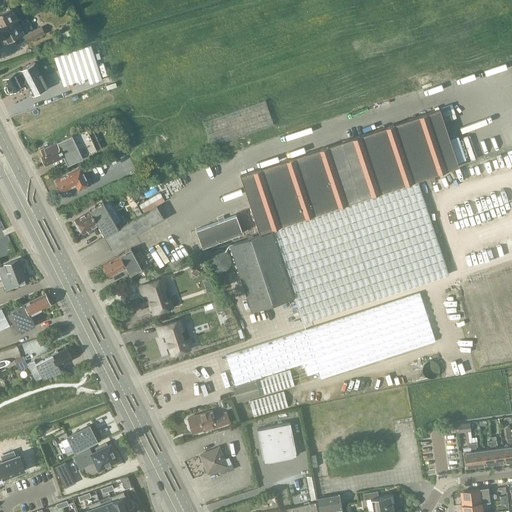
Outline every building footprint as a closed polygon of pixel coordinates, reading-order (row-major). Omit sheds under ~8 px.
[(0,29),(18,20),(14,12),(18,10),(15,4),(19,1),(23,7),(30,4),(28,0),(5,0),(10,8),(0,13),(0,29)] [(21,18),(18,20),(0,29),(0,31),(5,42),(28,31),(21,18)] [(42,26),(34,30),(24,35),(27,43),(45,33),(42,26)] [(74,28),(62,32),(65,42),(77,38),(74,28)] [(74,89),(102,80),(91,45),(62,55),(54,57),(65,92),(74,89)] [(33,96),(56,84),(43,60),(36,64),(35,62),(3,78),(6,85),(5,88),(7,92),(10,93),(27,84),(33,96)] [(354,81),(193,135),(206,173),(367,119),(354,81)] [(459,166),(459,165),(458,162),(466,159),(458,135),(450,138),(440,109),(240,175),(259,232),(459,166)] [(68,164),(97,150),(87,129),(72,134),(41,149),(43,153),(41,154),(41,155),(41,156),(41,157),(41,158),(42,160),(42,161),(43,162),(44,163),(45,163),(45,164),(64,155),(68,164)] [(87,178),(81,166),(81,165),(63,174),(64,175),(56,179),(58,184),(56,185),(60,193),(76,185),(78,190),(91,184),(90,183),(92,183),(89,177),(87,178)] [(271,231),(293,297),(302,323),(448,274),(448,273),(418,182),(271,231)] [(104,236),(118,227),(104,202),(75,219),(83,233),(98,224),(104,236)] [(157,206),(118,227),(104,236),(112,248),(164,218),(157,206)] [(236,214),(196,229),(202,247),(243,232),(236,214)] [(252,311),(293,297),(271,231),(230,245),(252,311)] [(151,273),(145,261),(146,260),(141,251),(134,254),(131,248),(119,254),(103,263),(110,276),(126,267),(130,274),(142,268),(146,276),(151,273)] [(18,259),(0,266),(0,273),(6,290),(25,282),(24,279),(26,278),(18,259)] [(170,285),(167,286),(164,277),(139,285),(142,295),(148,293),(154,313),(174,306),(170,295),(171,293),(171,291),(170,285)] [(225,355),(235,385),(303,363),(307,375),(319,371),(321,378),(435,341),(419,292),(306,328),(225,355)] [(31,314),(51,304),(45,293),(25,303),(10,310),(11,312),(5,315),(2,307),(0,308),(0,329),(10,325),(15,335),(21,332),(35,325),(30,314),(31,313),(31,314)] [(227,297),(215,301),(218,308),(230,304),(227,297)] [(182,330),(185,328),(182,318),(157,327),(160,337),(166,335),(172,354),(192,348),(188,338),(185,339),(182,330)] [(43,379),(43,378),(52,374),(53,375),(61,371),(59,366),(72,359),(67,348),(59,352),(58,350),(51,353),(52,355),(36,364),(40,371),(43,379)] [(14,360),(18,370),(26,367),(22,357),(14,360)] [(237,402),(261,395),(294,386),(290,369),(256,379),(233,386),(233,387),(236,397),(237,402)] [(283,391),(249,401),(254,417),(288,407),(283,391)] [(215,428),(230,423),(226,412),(211,417),(209,411),(188,418),(191,425),(189,426),(191,430),(192,430),(193,433),(203,429),(204,432),(215,428)] [(290,422),(257,428),(263,462),(297,455),(290,422)] [(457,424),(455,424),(457,432),(459,432),(465,432),(467,444),(468,444),(468,447),(470,447),(470,450),(463,451),(465,467),(475,466),(471,439),(472,439),(471,438),(471,431),(470,429),(470,422),(457,424)] [(69,437),(61,441),(67,453),(75,449),(76,453),(96,443),(94,440),(96,439),(89,425),(68,436),(69,437)] [(510,445),(502,446),(504,462),(511,460),(511,445),(511,438),(510,432),(506,432),(506,439),(507,438),(507,442),(509,442),(510,445)] [(496,436),(491,437),(492,440),(495,463),(504,462),(502,446),(495,447),(494,443),(497,443),(496,440),(496,436)] [(472,439),(471,439),(475,466),(485,464),(483,449),(476,450),(475,446),(477,446),(477,442),(476,438),(472,439)] [(490,448),(483,449),(485,464),(495,463),(492,440),(487,441),(488,444),(490,444),(490,448)] [(84,450),(75,454),(81,465),(93,460),(97,468),(109,462),(111,466),(113,467),(117,465),(118,462),(116,459),(117,458),(116,457),(118,455),(116,451),(114,451),(110,443),(107,445),(106,442),(96,447),(97,450),(92,453),(91,450),(89,447),(84,450)] [(208,473),(226,466),(219,447),(201,454),(208,473)] [(13,449),(2,453),(5,458),(0,459),(0,477),(24,468),(18,453),(15,454),(13,449)] [(66,461),(55,466),(64,485),(66,489),(77,483),(67,463),(66,461)] [(311,475),(306,476),(311,499),(316,499),(311,475)] [(127,476),(122,478),(125,488),(130,486),(127,476)] [(488,488),(460,492),(462,505),(481,503),(490,502),(488,488)] [(370,499),(372,511),(393,508),(391,494),(378,496),(377,490),(363,493),(364,500),(370,499)] [(130,511),(123,491),(110,496),(115,511),(130,511)] [(342,511),(340,493),(316,498),(318,511),(342,511)] [(99,500),(103,511),(115,511),(110,496),(110,498),(100,502),(99,500)] [(103,511),(99,500),(88,504),(90,511),(103,511)] [(291,511),(317,511),(316,501),(290,507),(291,511)] [(462,505),(461,505),(462,511),(482,511),(481,503),(462,505)]
